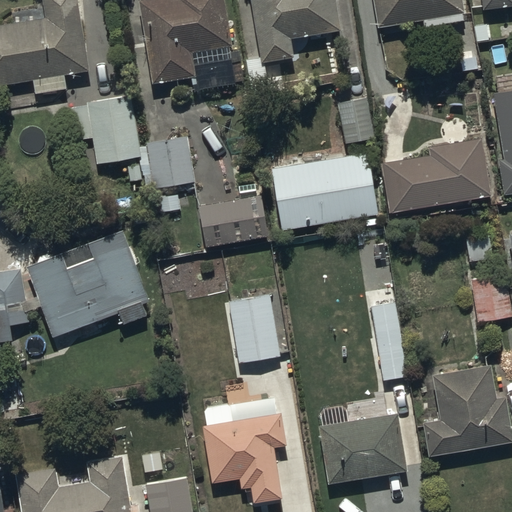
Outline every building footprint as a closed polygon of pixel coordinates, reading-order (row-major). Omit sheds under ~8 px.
[(43,0),(47,19),(0,26),(0,91),(34,86),(36,99),(69,94),(67,81),(93,77),(80,0),(43,0)] [(224,0),(141,0),(139,0),(154,86),(163,85),(163,88),(196,82),(192,57),(234,50),(224,0)] [(250,0),(263,69),(297,63),(293,45),(342,36),(335,0),(250,0)] [(373,0),(379,33),(423,25),(424,31),(464,24),(459,0),(373,0)] [(511,0),(469,0),(472,12),(483,10),(484,16),(511,10),(511,0)] [(511,92),(491,96),(503,161),(497,162),(504,198),(511,196),(511,92)] [(133,98),(68,108),(73,144),(93,141),(98,169),(143,162),(133,98)] [(375,141),(366,100),(336,106),(345,147),(375,141)] [(192,139),(144,145),(150,193),(187,188),(188,194),(199,192),(192,139)] [(431,159),(380,166),(388,217),(491,203),(482,141),(429,149),(431,159)] [(365,153),(270,167),(283,235),(377,218),(365,153)] [(264,196),(199,205),(206,251),(271,242),(264,196)] [(125,233),(27,270),(54,343),(80,334),(83,342),(99,336),(96,328),(119,319),(123,329),(147,320),(143,309),(152,305),(125,233)] [(489,238),(464,240),(467,265),(492,262),(489,238)] [(32,325),(22,270),(0,273),(0,346),(14,345),(11,328),(32,325)] [(511,319),(507,278),(471,282),(476,327),(511,322),(511,319)] [(273,296),(231,302),(240,365),(283,359),(273,296)] [(396,305),(370,310),(383,385),(410,381),(396,305)] [(438,424),(422,427),(427,462),(511,449),(511,436),(507,400),(497,402),(492,369),(431,378),(438,424)] [(248,396),(247,385),(229,387),(231,408),(206,410),(208,431),(204,431),(213,488),(241,483),(242,493),(245,493),(247,504),(254,509),(284,504),(277,453),(287,452),(282,418),(279,418),(276,400),(272,401),(271,392),(248,396)] [(323,429),(319,429),(329,489),(410,476),(401,417),(349,426),(346,405),(319,409),(323,429)] [(55,469),(16,476),(22,511),(140,511),(140,509),(132,510),(124,464),(129,464),(127,454),(85,461),(89,485),(59,490),(55,469)] [(192,511),(186,477),(144,485),(149,511),(192,511)]
